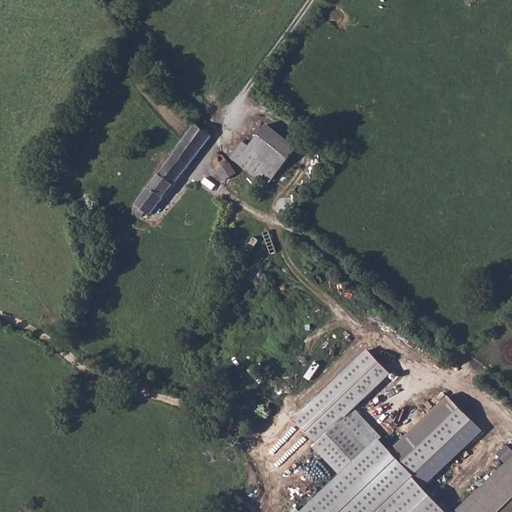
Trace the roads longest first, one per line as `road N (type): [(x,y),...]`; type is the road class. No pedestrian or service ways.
road 1 (track): [(511,399),(288,224),(230,202),(206,183),(201,166)]
road 2 (track): [(310,0),(243,98),(248,115),(201,166)]
road 3 (track): [(271,218),(307,151),(271,119),(248,115)]
